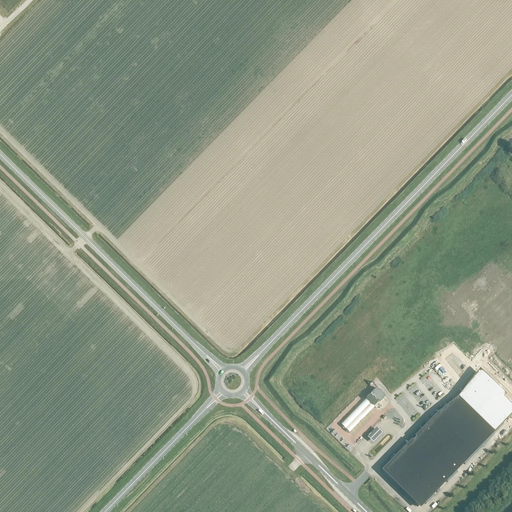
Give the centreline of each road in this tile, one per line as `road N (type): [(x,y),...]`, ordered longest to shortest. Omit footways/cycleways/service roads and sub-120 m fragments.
road 1 (secondary): [(268,344),(511,95)]
road 2 (tertiary): [(194,344),(0,153)]
road 3 (unknown): [(374,465),(413,510),(432,504),(496,438),(496,425),(461,385)]
road 4 (secondary): [(105,511),(195,419)]
